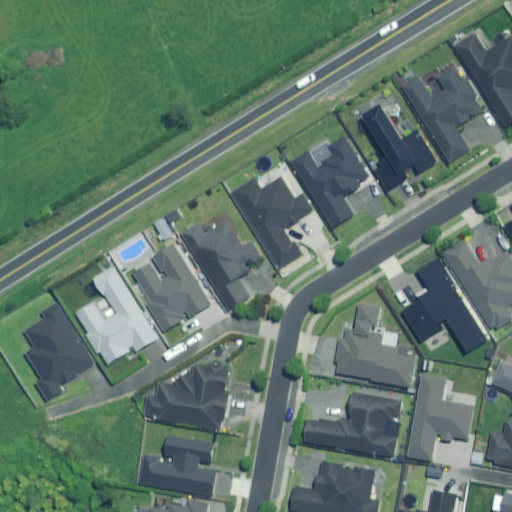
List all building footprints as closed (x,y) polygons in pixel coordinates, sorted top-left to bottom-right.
[(511,38),(489,53),(476,34),(458,47),(509,127),(511,124),(511,38)] [(418,169),(421,172),(438,161),(418,128),(404,137),(385,106),(367,117),(395,162),(379,171),(391,191),(412,178),(409,174),(418,169)] [(345,198),(365,186),(363,183),(371,178),(347,137),(331,146),(337,156),(319,167),(310,152),(296,161),(336,228),(356,216),(345,198)] [(316,213),(305,194),(286,162),(257,180),(237,192),(283,270),(303,258),(287,230),(316,213)] [(245,249),(228,223),(207,237),(199,225),(185,235),(232,310),(251,297),(240,279),(252,272),(248,267),(262,258),(253,244),(245,249)] [(511,259),(509,255),(511,252),(511,247),(497,223),(467,241),(446,254),(494,332),(511,321),(511,314),(507,307),(511,304),(511,259)] [(190,313),(193,317),(212,305),(175,245),(156,257),(169,279),(163,283),(151,264),(136,273),(153,301),(150,303),(168,333),(187,321),(184,317),(190,313)] [(420,271),(431,289),(419,296),(421,301),(405,310),(425,341),(442,331),(439,326),(448,320),(469,354),(489,341),(438,259),(420,271)] [(160,340),(115,268),(96,280),(116,312),(104,320),(94,303),(77,314),(109,366),(135,350),(137,354),(160,340)] [(97,364),(60,303),(45,312),(49,319),(28,332),(38,348),(30,353),(45,378),(40,382),(51,400),(66,391),(63,385),(97,364)] [(342,341),(339,361),(343,361),(340,375),(412,389),(418,359),(396,355),(398,349),(383,346),(385,336),(377,334),(382,309),(363,306),(358,332),(349,330),(346,342),(342,341)] [(511,367),(503,364),(496,379),(511,385),(511,367)] [(210,365),(210,367),(196,365),(194,379),(182,377),(181,388),(162,385),(160,398),(151,397),(148,416),(224,429),(230,395),(226,394),(230,368),(210,365)] [(453,444),(454,439),(469,441),(475,407),(445,402),(448,380),(423,375),(409,457),(434,461),(438,436),(443,437),(442,443),(453,444)] [(401,423),(395,422),(396,416),(401,417),(403,402),(354,394),(350,422),(340,420),(340,424),(309,419),(306,443),(396,457),(398,441),(401,423)] [(500,461),(499,466),(511,467),(511,422),(509,422),(507,436),(493,434),(489,460),(500,461)] [(323,476),(320,475),(318,491),(292,487),(288,511),(293,511),(379,511),(382,501),(372,500),(377,473),(325,464),(323,476)] [(457,511),(460,496),(434,492),(430,511),(413,511),(399,510),(399,511),(457,511)] [(511,511),(511,496),(496,493),(493,510),(504,511),(503,511),(511,511)]
